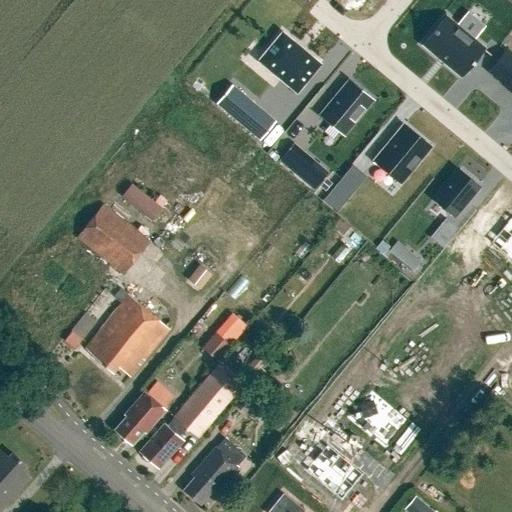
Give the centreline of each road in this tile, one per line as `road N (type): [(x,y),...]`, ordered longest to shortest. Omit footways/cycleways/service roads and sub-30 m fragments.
road 1 (residential): [(380,511),(511,350)]
road 2 (residential): [(511,169),(362,45)]
road 3 (secondary): [(141,511),(0,386)]
